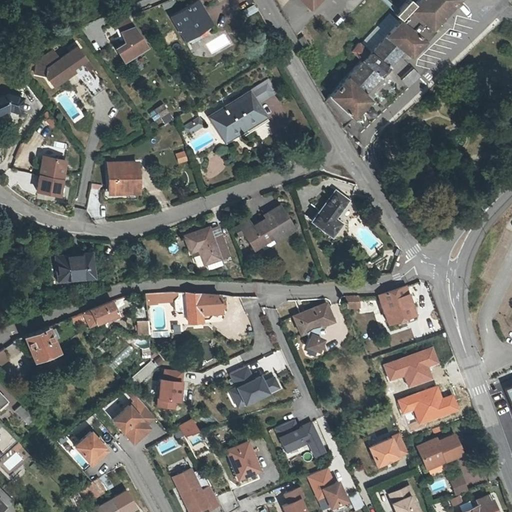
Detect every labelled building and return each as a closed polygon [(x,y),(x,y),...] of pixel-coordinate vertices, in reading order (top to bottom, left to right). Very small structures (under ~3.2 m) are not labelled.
[(417,0),(366,56),(357,47),(356,46),(350,52),(360,62),(324,100),(341,129),(369,100),(362,93),(399,52),(405,58),(430,32),(428,30),(456,0),(417,0)] [(199,1),(172,18),(185,38),(212,20),(199,1)] [(247,16),(258,8),(254,2),(243,9),(247,16)] [(298,25),(291,29),(296,39),(304,34),(298,25)] [(114,53),(123,66),(146,51),(131,27),(117,31),(122,47),(114,53)] [(93,71),(77,50),(60,63),(54,54),(38,65),(36,77),(47,79),(55,90),(75,75),(94,100),(107,90),(93,71)] [(249,93),(258,107),(278,95),(269,80),(249,93)] [(245,138),(252,134),(249,129),(265,119),(258,107),(249,93),(211,117),(225,138),(239,129),(245,138)] [(0,111),(5,109),(16,113),(21,100),(5,94),(0,96),(0,111)] [(157,110),(162,117),(170,111),(165,104),(157,110)] [(57,123),(50,114),(44,118),(52,127),(57,123)] [(183,123),(187,133),(203,126),(199,117),(183,123)] [(249,129),(252,134),(268,123),(265,119),(249,129)] [(209,153),(205,175),(219,178),(224,155),(209,153)] [(60,180),(64,160),(41,155),(37,176),(35,190),(57,194),(60,180)] [(107,194),(102,194),(102,202),(135,201),(134,164),(107,165),(107,194)] [(335,191),(313,221),(333,236),(341,223),(335,219),(348,200),(335,191)] [(264,222),(251,230),(241,236),(251,253),(270,241),(272,245),(291,233),(276,210),(266,216),(268,219),(270,223),(266,225),(264,222)] [(241,236),(251,230),(246,222),(232,231),(236,238),(241,236)] [(187,254),(195,252),(199,251),(200,255),(197,256),(201,267),(203,266),(205,272),(219,267),(217,262),(209,234),(208,230),(183,238),(187,254)] [(218,232),(209,234),(217,262),(227,259),(218,232)] [(87,255),(54,258),(56,281),(89,277),(87,255)] [(378,295),(387,324),(397,321),(399,326),(406,323),(405,318),(415,315),(405,286),(378,295)] [(154,303),(171,301),(170,292),(142,293),(144,305),(155,304),(154,303)] [(170,292),(171,301),(173,313),(185,312),(185,320),(200,319),(200,312),(219,311),(218,295),(170,292)] [(89,309),(95,323),(127,308),(123,296),(89,309)] [(345,308),(358,307),(358,296),(344,296),(345,308)] [(317,347),(320,339),(313,336),(310,329),(332,321),(324,304),(291,316),(298,334),(304,332),(307,339),(304,345),(313,349),(317,347)] [(146,319),(134,321),(136,334),(148,334),(146,319)] [(23,336),(32,358),(55,349),(50,334),(53,333),(50,325),(23,336)] [(155,368),(152,361),(124,384),(130,391),(155,368)] [(244,366),(228,373),(235,388),(243,403),(276,387),(272,377),(261,382),(258,376),(251,379),(244,366)] [(158,379),(155,405),(172,407),(173,400),(177,400),(181,371),(163,368),(161,379),(158,379)] [(243,403),(235,388),(228,391),(236,406),(243,403)] [(0,410),(8,404),(0,394),(0,410)] [(110,418),(132,443),(148,429),(145,426),(154,418),(135,397),(110,418)] [(12,412),(20,422),(27,416),(18,407),(12,412)] [(31,421),(27,416),(20,422),(24,426),(31,421)] [(396,420),(402,435),(404,434),(404,431),(407,430),(402,418),(396,420)] [(195,431),(189,420),(176,427),(178,430),(181,436),(195,431)] [(312,457),(322,452),(309,422),(295,429),(291,420),(272,428),(283,451),(305,441),(312,457)] [(89,433),(72,447),(88,466),(105,451),(89,433)] [(397,433),(367,446),(375,464),(405,451),(397,433)] [(441,455),(443,460),(460,452),(452,433),(436,440),(434,437),(415,446),(422,463),(441,455)] [(235,478),(259,468),(252,452),(250,453),(245,441),(223,450),(235,478)] [(22,462),(19,451),(23,450),(21,445),(0,452),(5,468),(22,462)] [(424,468),(443,460),(441,455),(422,463),(424,468)] [(327,507),(344,500),(335,481),(331,483),(324,468),(305,476),(315,499),(322,496),(327,507)] [(187,470),(170,479),(187,511),(196,511),(206,507),(208,510),(218,505),(208,486),(198,491),(187,470)] [(103,475),(96,479),(100,485),(104,492),(111,487),(103,475)] [(453,494),(463,490),(458,477),(448,480),(453,494)] [(70,505),(100,485),(96,479),(67,498),(70,505)] [(415,511),(408,495),(411,494),(406,484),(386,493),(390,502),(389,503),(393,511),(418,511),(419,511),(418,511),(415,511)] [(104,492),(100,485),(70,505),(74,511),(104,492)] [(302,497),(298,487),(282,494),(286,503),(280,506),(282,511),(302,511),(297,499),(302,497)] [(111,499),(117,511),(126,511),(136,507),(127,490),(111,499)] [(360,503),(356,492),(347,496),(352,507),(360,503)] [(418,511),(419,511),(411,494),(408,495),(415,511),(418,511)] [(495,511),(492,504),(489,505),(487,500),(485,495),(474,499),(476,505),(457,511),(495,511)] [(117,511),(111,499),(87,511),(117,511)]
